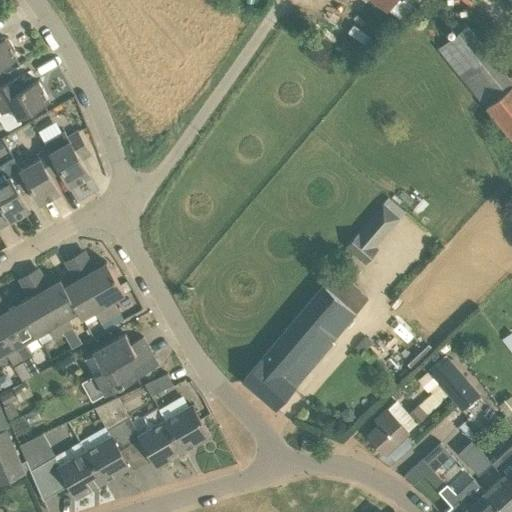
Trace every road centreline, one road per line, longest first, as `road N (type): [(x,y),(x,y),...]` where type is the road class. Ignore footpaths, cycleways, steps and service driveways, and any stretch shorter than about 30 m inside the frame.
road 1 (residential): [(279,468),(268,439),(203,367),(135,247),(124,202)]
road 2 (residential): [(124,202),(158,176),(285,0)]
road 3 (residential): [(124,202),(91,95),(34,0)]
road 4 (residential): [(416,511),(385,483),(350,468),(279,468)]
road 5 (residential): [(141,511),(279,468)]
road 6 (residential): [(124,202),(0,269)]
